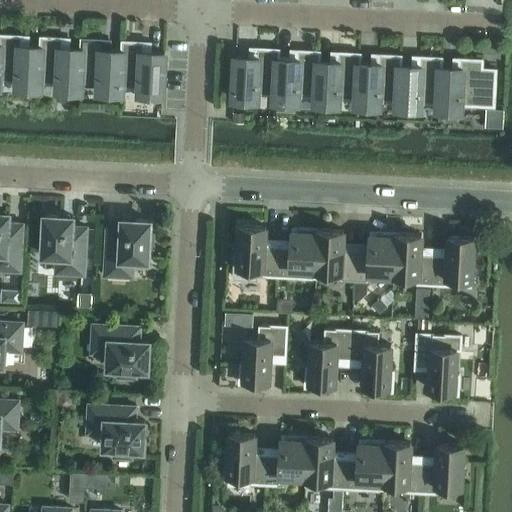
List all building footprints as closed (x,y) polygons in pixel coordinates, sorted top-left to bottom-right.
[(0,43),(0,79),(18,80),(17,88),(41,89),(41,81),(41,45),(21,44),(22,35),(1,34),(0,43)] [(41,45),(41,81),(58,82),(58,90),(81,91),(82,83),(82,47),(62,46),(62,37),(42,36),(41,45)] [(82,47),(82,83),(99,84),(99,92),(122,94),(122,85),(122,49),(103,48),(103,40),(82,38),(82,47)] [(122,49),(122,85),(140,86),(139,94),(163,96),(165,51),(144,50),(144,42),(123,41),(123,49),(122,49)] [(259,93),(277,94),(279,58),(280,49),(259,48),(259,57),(237,55),(235,100),(259,101),(259,93)] [(279,58),(277,94),(276,102),(299,103),(300,95),(318,96),(320,60),(321,52),(300,50),(300,59),(279,58)] [(320,60),(318,96),(317,104),(340,106),(341,97),(358,98),(361,62),(361,54),(341,52),(340,61),(320,60)] [(361,62),(358,98),(358,106),(381,108),(381,99),(399,100),(402,64),(402,56),(382,54),(381,63),(361,62)] [(402,64),(399,100),(398,108),(421,110),(422,101),(440,103),(442,66),(443,58),(422,57),(422,65),(402,64)] [(442,66),(440,103),(439,110),(462,112),(463,104),(495,106),(498,70),(483,69),(484,60),(463,59),(463,67),(442,66)] [(233,121),(233,122),(241,122),(245,122),(245,112),(233,112),(233,121)] [(316,118),(316,127),(325,127),(325,118),(316,118)] [(9,222),(10,213),(0,212),(0,269),(21,271),(24,223),(9,222)] [(73,226),(74,216),(45,215),(43,255),(57,255),(56,272),(85,274),(88,226),(73,226)] [(150,233),(151,220),(122,219),(122,228),(107,228),(105,275),(134,277),(135,259),(149,260),(149,247),(153,247),(154,233),(150,233)] [(233,254),(233,278),(256,279),(256,275),(277,276),(278,247),(268,246),(269,226),(238,225),(236,254),(233,254)] [(278,247),(277,276),(316,278),(319,229),(292,228),(291,248),(278,247)] [(319,229),(316,278),(317,278),(317,271),(340,272),(340,279),(354,280),(356,251),(343,250),(344,230),(319,229)] [(356,251),(354,280),(356,280),(368,281),(369,273),(394,274),(394,275),(397,233),(370,232),(369,251),(356,251)] [(397,233),(394,275),(418,276),(418,283),(432,284),(434,255),(421,254),(422,234),(397,233)] [(434,255),(432,284),(472,286),(474,237),(449,236),(448,256),(434,255)] [(354,280),(353,299),(359,300),(367,293),(368,281),(356,280),(354,280)] [(2,288),(1,302),(21,303),(22,289),(2,288)] [(80,291),(79,305),(93,305),(93,292),(80,291)] [(381,297),(373,304),(379,312),(379,316),(392,317),(393,307),(386,307),(388,305),(381,297)] [(416,306),(416,317),(429,317),(430,307),(416,306)] [(30,309),(29,323),(57,324),(58,311),(30,309)] [(226,310),(225,324),(240,324),(240,311),(226,310)] [(432,319),(419,318),(418,328),(432,328),(432,319)] [(0,363),(4,364),(5,350),(22,351),(23,322),(0,320),(0,363)] [(137,369),(148,369),(150,341),(140,340),(141,326),(93,323),(92,352),(109,353),(108,367),(119,368),(119,377),(137,378),(137,369)] [(245,363),(241,363),(239,383),(260,384),(260,380),(269,380),(271,354),(286,355),(287,326),(259,324),(258,338),(246,337),(245,363)] [(336,357),(350,358),(352,329),(325,328),(324,341),(312,340),(310,367),(306,366),(305,386),(325,387),(326,383),(335,384),(336,357)] [(380,331),(352,329),(350,358),(365,359),(363,385),(373,386),(373,390),(393,391),(394,371),(390,370),(391,344),(379,344),(380,331)] [(456,374),(457,349),(461,349),(462,335),(417,332),(416,361),(431,362),(429,389),(439,389),(438,393),(459,394),(460,374),(456,374)] [(63,393),(58,397),(58,403),(62,406),(68,406),(72,402),(72,397),(69,393),(63,393)] [(0,441),(0,442),(1,428),(18,428),(20,400),(0,398),(0,441)] [(115,448),(114,457),(132,458),(133,449),(144,449),(145,421),(136,420),(137,406),(89,403),(87,432),(105,433),(104,447),(115,448)] [(230,432),(228,475),(252,476),(251,483),(266,483),(268,454),(254,454),(255,434),(230,432)] [(268,454),(266,483),(280,484),(280,476),(305,477),(305,485),(306,486),(308,437),(281,435),(280,455),(268,454)] [(308,437),(306,486),(344,488),(346,458),(332,458),(333,438),(308,437)] [(346,458),(344,488),(384,490),(386,441),(359,439),(358,459),(346,458)] [(386,441),(384,490),(385,490),(385,483),(408,484),(407,491),(422,492),(424,463),(410,462),(411,442),(386,441)] [(424,463),(422,492),(437,492),(437,486),(462,487),(464,445),(438,443),(437,463),(424,463)] [(0,482),(13,483),(14,468),(0,466),(0,482)] [(72,472),(70,500),(84,500),(85,486),(86,486),(86,472),(72,472)] [(86,472),(86,486),(115,487),(115,474),(86,472)] [(0,511),(8,511),(9,504),(0,503),(0,511)]
